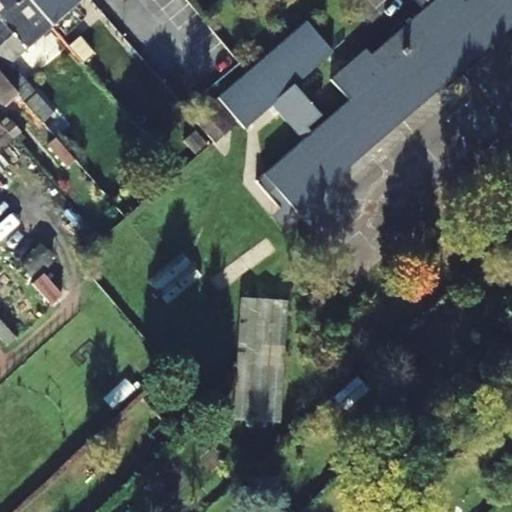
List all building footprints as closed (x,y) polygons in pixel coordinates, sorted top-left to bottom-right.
[(0,0),(0,71),(20,95),(44,122),(55,114),(11,64),(54,27),(29,0),(0,0)] [(29,0),(54,27),(84,0),(29,0)] [(495,36),(465,3),(462,0),(438,0),(373,56),(367,50),(357,58),(332,78),(352,101),(313,135),(307,128),(321,116),(295,84),(332,52),(308,23),(220,98),(246,128),(273,103),(306,140),(221,214),(244,241),(281,208),(269,194),(276,187),(295,209),(495,36)] [(511,0),(468,0),(465,3),(495,36),(502,30),(511,21),(511,0)] [(94,53),(80,37),(70,46),(84,62),(94,53)] [(0,100),(6,107),(20,95),(0,71),(0,100)] [(0,122),(0,148),(14,138),(0,122)] [(182,252),(147,281),(168,305),(202,276),(182,252)] [(0,326),(7,328),(5,350),(29,321),(3,317),(8,311),(34,315),(44,302),(25,286),(15,299),(19,268),(0,253),(0,273),(11,282),(0,295),(0,326)] [(61,293),(42,273),(31,283),(50,303),(61,293)] [(283,423),(288,299),(239,297),(235,421),(283,423)]
